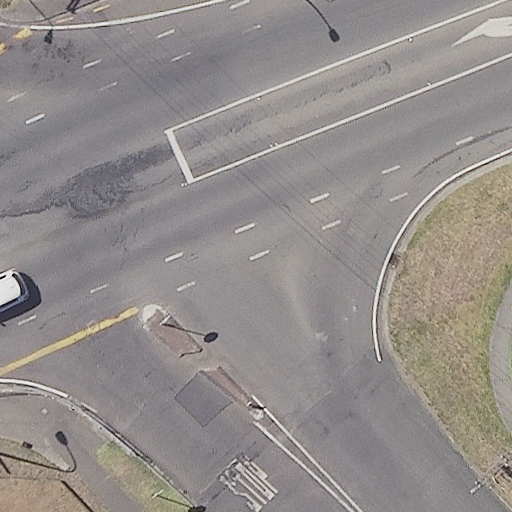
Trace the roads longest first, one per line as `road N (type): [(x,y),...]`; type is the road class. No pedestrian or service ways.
road 1 (secondary): [(508,0),(172,132),(34,214)]
road 2 (residential): [(34,214),(353,511)]
